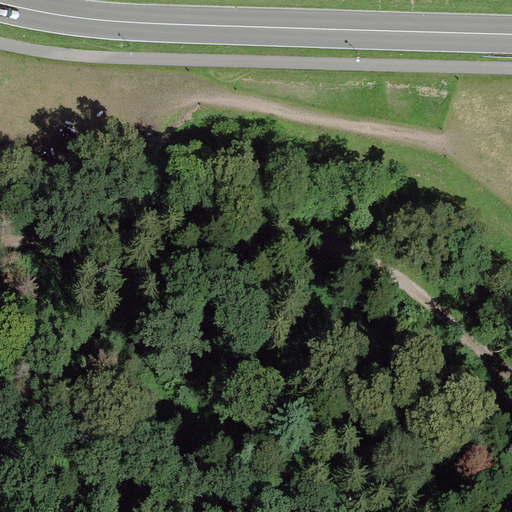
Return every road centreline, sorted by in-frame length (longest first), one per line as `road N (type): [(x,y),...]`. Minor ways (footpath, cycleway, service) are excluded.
road 1 (track): [(0,234),(288,235),(352,250),(398,275),(511,379)]
road 2 (secondary): [(0,2),(168,24),(511,35)]
